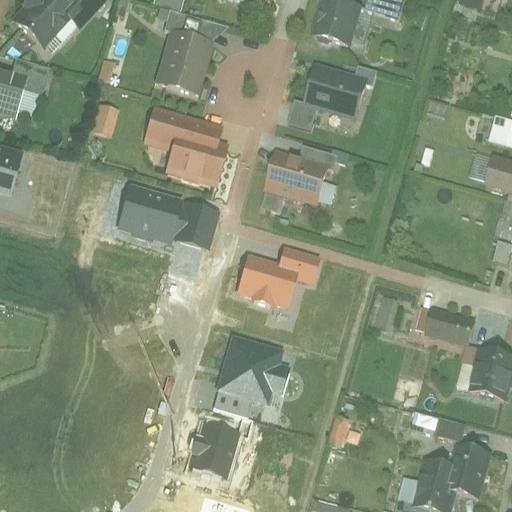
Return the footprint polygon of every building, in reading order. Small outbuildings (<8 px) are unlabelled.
[(44,65),(68,36),(73,40),(103,2),(100,0),(63,0),(53,13),(38,2),(10,38),(44,65)] [(219,0),(218,4),(252,14),(256,0),(219,0)] [(314,0),(303,41),(344,52),(358,0),(314,0)] [(394,0),(365,0),(359,20),(389,29),(398,1),(394,0)] [(489,13),(492,0),(465,0),(463,6),(489,13)] [(196,29),(156,18),(151,37),(191,48),(196,29)] [(163,41),(146,95),(187,108),(204,54),(163,41)] [(28,78),(0,70),(0,122),(16,127),(28,78)] [(305,76),(294,111),(354,129),(364,94),(305,76)] [(118,139),(122,112),(105,109),(100,136),(118,139)] [(158,161),(153,181),(203,194),(211,163),(203,161),(210,134),(141,116),(131,154),(158,161)] [(265,161),(254,195),(308,211),(318,177),(265,161)] [(0,164),(0,212),(3,214),(15,168),(0,164)] [(511,169),(493,164),(485,192),(511,199),(511,169)] [(193,207),(129,188),(116,233),(180,252),(193,207)] [(308,274),(255,258),(244,296),(297,312),(308,274)] [(381,328),(395,332),(404,301),(390,297),(381,328)] [(452,389),(499,399),(509,348),(466,339),(471,316),(428,307),(420,343),(460,352),(452,389)] [(293,353),(240,338),(224,395),(278,410),(293,353)] [(398,479),(478,497),(489,448),(460,441),(465,421),(425,412),(420,434),(448,440),(443,460),(404,451),(398,479)] [(349,450),(357,423),(350,421),(343,448),(349,450)] [(358,511),(325,501),(321,511),(358,511)]
